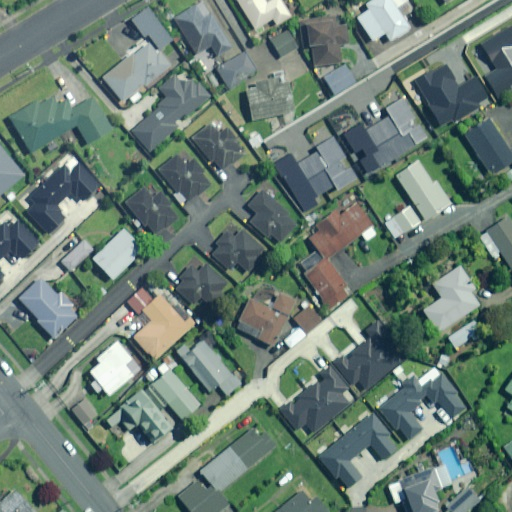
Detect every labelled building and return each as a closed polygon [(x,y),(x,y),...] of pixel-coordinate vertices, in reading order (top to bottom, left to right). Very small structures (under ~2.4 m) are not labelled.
[(272,0),(267,4),(264,0),(236,0),(255,30),(273,19),(277,25),(291,17),(280,0),(272,0)] [(408,0),(407,0),(373,0),(366,5),(369,10),(357,19),(373,41),(385,33),(391,42),(410,29),(396,8),(408,0)] [(233,48),(204,1),(174,19),(197,56),(211,48),(218,58),(233,48)] [(172,41),(148,9),(132,21),(145,38),(148,35),(160,50),(172,41)] [(332,29),(330,17),(298,23),(303,48),(311,46),(316,69),(342,63),(338,47),(349,44),(345,26),(332,29)] [(299,50),(288,31),(272,40),(282,59),(299,50)] [(168,69),(148,44),(104,79),(122,103),(146,84),(148,85),(168,69)] [(449,67),(438,50),(414,65),(424,82),(449,67)] [(255,73),(242,54),(217,70),(229,90),(255,73)] [(468,62),(441,79),(446,87),(442,89),(459,116),(511,83),(511,60),(500,68),(492,56),(477,65),(474,61),(469,64),(468,62)] [(355,83),(345,66),(324,78),(335,96),(355,83)] [(175,126),(210,98),(194,78),(185,85),(177,76),(160,89),(165,96),(155,104),(159,110),(133,132),(150,153),(178,130),(175,126)] [(278,86),(276,79),(256,83),(257,90),(247,92),(252,121),(295,112),(289,84),(278,86)] [(409,108),(399,93),(383,103),(393,118),(409,108)] [(112,131),(93,98),(71,111),(66,101),(57,106),(51,95),(10,119),(30,153),(77,126),(88,145),(112,131)] [(330,110),(303,126),(318,152),(310,157),(317,168),(311,171),(322,189),(368,162),(352,134),(346,137),(330,110)] [(511,163),(511,155),(489,120),(465,136),(491,177),(511,163)] [(219,135),(212,125),(193,139),(211,163),(214,161),(223,173),(245,156),(226,130),(219,135)] [(263,142),(258,133),(248,139),(253,148),(263,142)] [(0,196),(26,175),(0,143),(0,196)] [(312,164),(299,146),(272,165),(285,183),(312,164)] [(186,165),(179,156),(159,170),(178,195),(181,192),(189,203),(212,187),(192,160),(186,165)] [(447,206),(418,162),(396,177),(426,220),(447,206)] [(101,187),(79,165),(71,173),(65,166),(30,200),(36,206),(27,215),(48,236),(66,218),(56,207),(71,192),(83,204),(101,187)] [(152,200),(145,189),(126,203),(153,239),(180,219),(161,193),(152,200)] [(291,218),(263,192),(249,207),(257,215),(250,222),(268,239),(271,236),(279,243),(295,226),(289,220),(291,218)] [(379,234),(357,202),(337,216),(335,213),(316,227),(319,232),(309,238),(325,260),(362,234),(367,242),(379,234)] [(419,224),(410,209),(385,224),(394,239),(419,224)] [(511,270),(511,224),(508,218),(487,233),(511,270)] [(40,243),(19,222),(10,230),(4,224),(0,227),(0,282),(6,277),(0,270),(0,260),(11,250),(21,261),(40,243)] [(144,251),(124,230),(92,259),(112,280),(144,251)] [(220,249),(217,252),(213,257),(229,271),(236,263),(247,272),(265,252),(242,232),(235,240),(227,233),(216,246),(220,249)] [(93,250),(85,241),(62,262),(70,271),(93,250)] [(352,292),(328,259),(304,276),(328,310),(352,292)] [(228,286),(206,266),(199,274),(192,267),(174,287),(194,305),(201,297),(210,306),(228,286)] [(474,290),(460,267),(432,285),(441,299),(423,311),(437,333),(479,306),(470,292),(474,290)] [(58,296),(40,278),(18,300),(38,319),(36,321),(54,339),(64,329),(68,332),(82,318),(73,309),(76,306),(61,292),(58,296)] [(153,301),(142,311),(151,321),(133,337),(154,361),(199,321),(192,314),(183,321),(160,295),(153,301)] [(294,302),(280,295),(272,311),(250,299),(236,328),(272,346),(294,302)] [(374,322),(359,304),(331,325),(345,344),(374,322)] [(322,322),(310,306),(294,319),(307,334),(322,322)] [(486,337),(475,320),(445,339),(455,356),(486,337)] [(219,356),(199,332),(176,351),(209,393),(218,385),(227,396),(238,386),(216,358),(219,356)] [(133,360),(118,342),(97,359),(100,364),(90,372),(97,381),(91,385),(98,393),(103,389),(109,396),(134,376),(125,366),(133,360)] [(340,357),(335,361),(331,357),(313,371),(308,364),(299,371),(306,380),(289,394),(298,405),(301,402),(312,416),(358,379),(340,357)] [(173,392),(161,377),(124,407),(153,443),(171,429),(157,411),(168,403),(182,420),(198,408),(181,386),(173,392)] [(405,408),(382,398),(369,425),(356,420),(347,442),(364,449),(363,452),(383,461),(393,438),(397,440),(402,430),(397,428),(405,408)] [(86,401),(73,411),(84,425),(97,415),(86,401)] [(449,417),(437,404),(406,432),(418,445),(449,417)] [(130,424),(121,414),(111,422),(121,432),(130,424)] [(275,448),(259,426),(201,471),(217,493),(275,448)] [(441,490),(434,469),(400,480),(410,511),(436,511),(431,493),(441,490)] [(206,494),(198,483),(179,498),(190,511),(222,511),(228,507),(213,488),(206,494)] [(404,500),(398,483),(388,486),(395,504),(404,500)] [(465,511),(478,500),(467,489),(447,508),(449,510),(447,511),(465,511)] [(0,511),(33,511),(14,491),(0,504),(0,511)] [(317,510),(301,492),(277,511),(327,511),(322,506),(317,510)]
